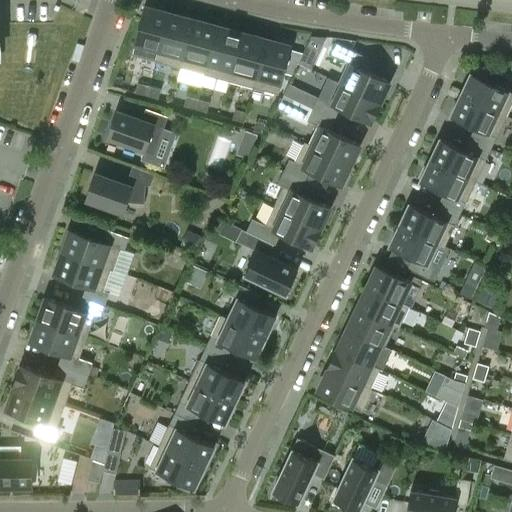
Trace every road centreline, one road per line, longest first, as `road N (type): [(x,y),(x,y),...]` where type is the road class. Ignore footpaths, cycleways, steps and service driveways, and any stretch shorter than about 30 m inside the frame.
road 1 (residential): [(227,511),(446,37)]
road 2 (residential): [(0,321),(111,0)]
road 3 (residential): [(229,0),(284,16),(446,37)]
